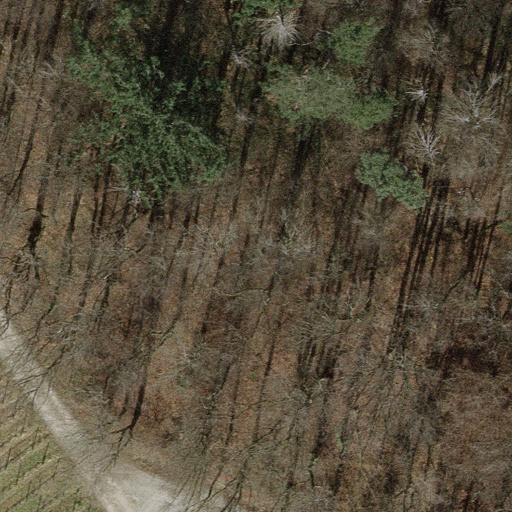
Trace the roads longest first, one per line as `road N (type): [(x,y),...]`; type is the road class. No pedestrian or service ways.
road 1 (track): [(0,315),(127,511)]
road 2 (track): [(104,478),(185,488),(237,511)]
